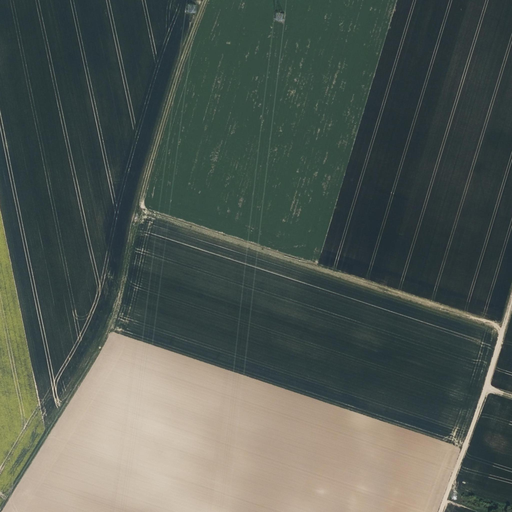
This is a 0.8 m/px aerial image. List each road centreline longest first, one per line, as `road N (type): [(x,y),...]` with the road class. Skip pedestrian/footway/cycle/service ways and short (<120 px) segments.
road 1 (track): [(503,326),(140,209)]
road 2 (track): [(206,0),(169,102),(114,310)]
road 3 (track): [(511,299),(442,511)]
